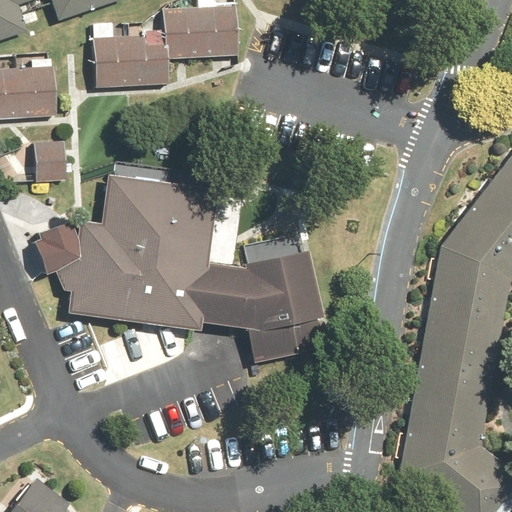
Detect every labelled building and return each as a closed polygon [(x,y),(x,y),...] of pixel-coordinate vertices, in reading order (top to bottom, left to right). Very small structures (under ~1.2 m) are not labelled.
[(0,0),(0,40),(29,31),(20,6),(37,0),(52,0),(60,21),(124,0),(0,0)] [(238,55),(236,6),(164,11),(165,33),(93,37),(96,87),(171,83),(169,59),(238,55)] [(55,66),(0,69),(0,118),(58,116),(55,66)] [(64,140),(34,142),(36,181),(66,179),(64,140)] [(255,364),(323,345),(302,231),(248,245),(255,268),(210,263),(220,187),(85,170),(67,312),(201,329),(202,322),(247,328),(255,364)] [(76,511),(34,477),(11,505),(16,509),(13,511),(76,511)] [(511,490),(495,511),(508,511),(511,507),(511,490)]
